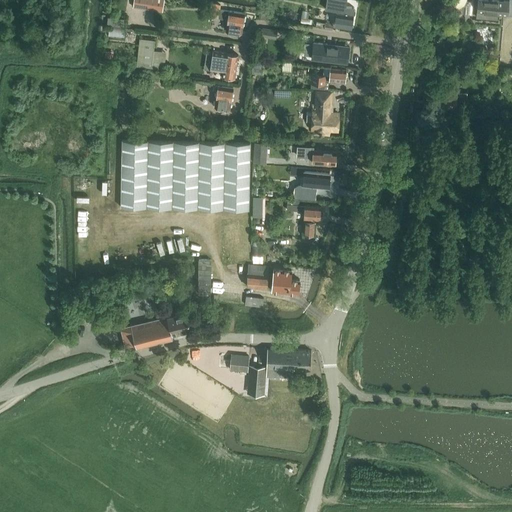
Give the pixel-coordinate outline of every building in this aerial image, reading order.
[(134,0),(134,4),(143,5),(142,8),(162,11),(163,0),(134,0)] [(508,14),(509,1),(493,0),(478,0),(477,12),(487,12),(486,18),(497,19),(497,13),(508,14)] [(356,11),(354,10),(354,8),(339,6),(339,4),(334,3),(333,7),(338,8),(335,26),(351,29),(353,16),(355,15),(356,11)] [(245,13),(220,9),(219,15),(229,16),(226,30),(237,32),(242,33),(242,26),(245,13)] [(325,22),(313,20),(312,26),(320,27),(320,28),(332,30),(333,27),(325,25),(325,22)] [(276,31),(263,29),(262,36),(275,38),(276,31)] [(139,40),(136,68),(163,70),(165,54),(153,52),(155,42),(139,40)] [(315,43),(314,44),(307,43),(305,54),(313,55),(312,58),(347,63),(348,50),(326,47),(326,45),(315,43)] [(227,54),(227,53),(214,51),(211,70),(223,72),(222,77),(234,79),(238,56),(227,54)] [(453,61),(442,60),(442,76),(452,76),(453,61)] [(346,69),(324,66),(323,75),(307,73),(306,83),(313,83),(312,87),(328,89),(329,80),(345,82),(346,77),(347,76),(348,72),(346,71),(346,69)] [(192,90),(194,76),(176,73),(176,74),(167,72),(165,86),(192,90)] [(233,88),(213,85),(212,91),(217,92),(215,107),(230,109),(233,88)] [(306,122),(312,123),(311,129),(314,129),(314,133),(319,133),(319,134),(321,134),(321,133),(328,134),(328,130),(337,131),(338,114),(329,113),(331,93),(317,92),(315,113),(307,113),(306,122)] [(456,108),(456,106),(461,106),(462,101),(467,102),(467,93),(456,92),(456,95),(441,94),(441,96),(439,97),(439,100),(440,102),(440,107),(456,108)] [(251,144),(122,141),(121,207),(249,210),(251,144)] [(253,163),(266,163),(268,143),(255,142),(253,163)] [(297,147),(297,156),(313,157),(312,163),(335,164),(336,151),(313,150),(313,148),(297,147)] [(330,169),(321,168),(321,173),(309,172),(309,178),(313,179),(313,186),(328,187),(328,186),(331,185),(331,182),(329,180),(330,169)] [(294,187),(294,197),(313,199),(313,189),(294,187)] [(263,198),(254,198),(253,217),(263,218),(263,198)] [(322,213),(320,211),(320,207),(299,205),(300,200),(288,199),(287,204),(288,205),(288,210),(299,211),(304,211),(303,218),(304,218),(303,234),(314,235),(315,219),(320,219),(320,218),(322,216),(322,213)] [(262,240),(254,240),(253,262),(262,263),(262,240)] [(211,259),(197,259),(197,294),(211,294),(211,259)] [(267,288),(269,266),(249,264),(247,287),(267,288)] [(291,270),(273,268),(271,291),(298,293),(299,280),(290,279),(291,270)] [(264,298),(246,296),(245,305),(263,307),(264,298)] [(192,331),(187,313),(121,328),(126,348),(136,345),(137,348),(173,339),(173,336),(192,331)] [(311,350),(269,349),(269,368),(310,370),(311,350)] [(248,364),(248,356),(232,354),(231,362),(248,364)] [(248,392),(264,394),(266,368),(250,366),(248,392)]
